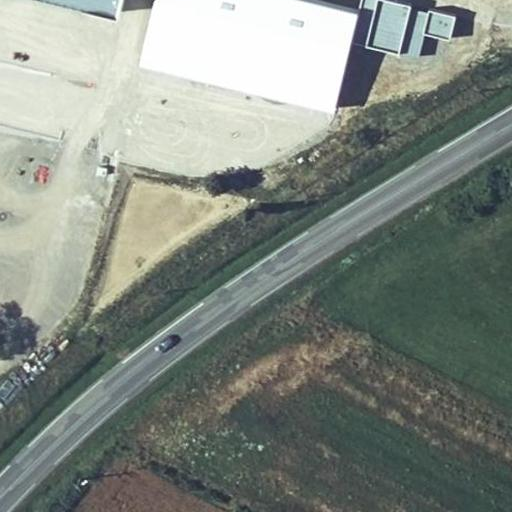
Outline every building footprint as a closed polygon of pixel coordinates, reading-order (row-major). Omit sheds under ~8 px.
[(41,13),(44,0),(12,0),(11,4),(41,13)] [(206,14),(212,0),(178,0),(178,1),(206,14)] [(167,17),(154,41),(180,55),(193,30),(167,17)] [(286,51),(316,63),(328,34),(298,22),(286,51)] [(88,71),(99,41),(69,31),(59,60),(88,71)] [(127,78),(153,88),(164,60),(138,50),(127,78)] [(243,109),(261,127),(281,106),(263,89),(243,109)] [(40,137),(62,149),(76,126),(54,113),(40,137)] [(227,125),(206,146),(223,162),(244,141),(227,125)] [(0,163),(14,155),(0,132),(0,163)]
